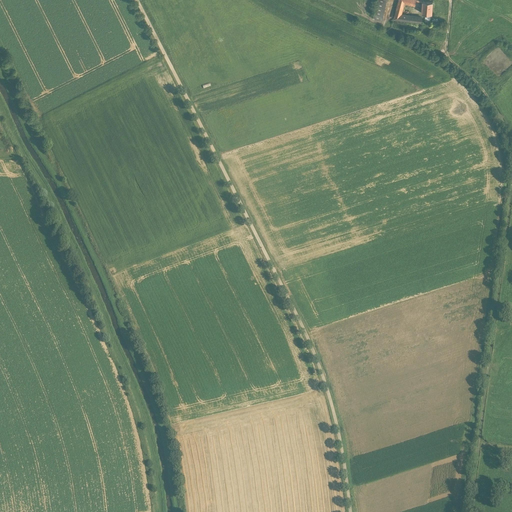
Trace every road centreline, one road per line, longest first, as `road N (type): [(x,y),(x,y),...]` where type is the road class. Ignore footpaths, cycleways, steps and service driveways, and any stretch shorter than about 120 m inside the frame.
road 1 (unclassified): [(350,511),(335,417),(311,347),(137,0)]
road 2 (track): [(511,192),(470,511)]
